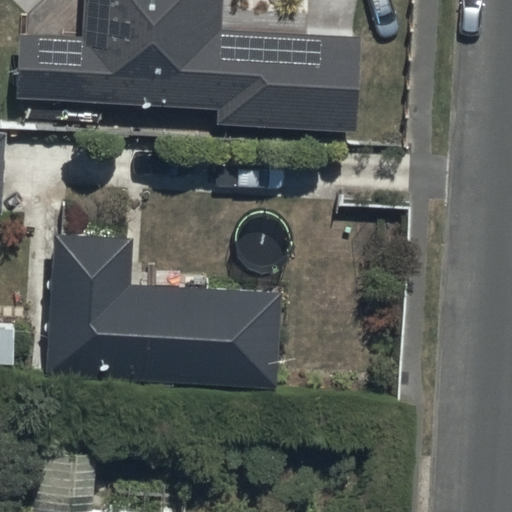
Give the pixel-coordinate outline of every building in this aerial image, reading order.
[(217,0),(79,0),(79,24),(20,21),(17,87),(212,97),(211,113),(348,120),(352,29),(217,23),(217,0)] [(0,120),(0,203),(3,204),(8,121),(0,120)] [(132,222),(50,218),(44,357),(277,368),(281,280),(129,273),(132,222)] [(0,313),(0,354),(11,355),(13,314),(0,313)] [(188,511),(190,497),(50,489),(48,511),(188,511)]
